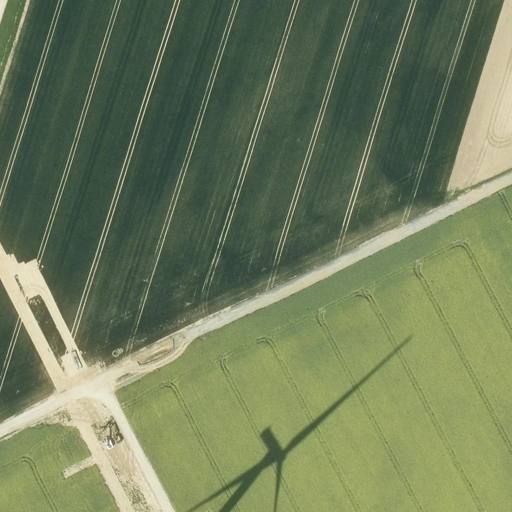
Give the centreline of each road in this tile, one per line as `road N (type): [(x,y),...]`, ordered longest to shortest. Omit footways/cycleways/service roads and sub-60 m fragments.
road 1 (track): [(511,165),(0,425)]
road 2 (track): [(97,376),(169,511)]
